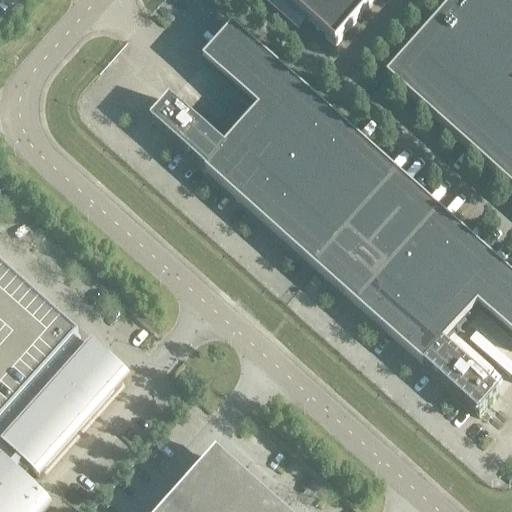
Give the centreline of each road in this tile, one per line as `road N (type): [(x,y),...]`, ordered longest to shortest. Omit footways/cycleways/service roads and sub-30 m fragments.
road 1 (unclassified): [(17,111),(31,141),(442,511)]
road 2 (unknown): [(50,502),(212,305)]
road 3 (unknown): [(412,0),(351,56),(327,53),(259,0)]
road 4 (unknown): [(511,249),(376,132)]
road 5 (unclassified): [(17,111),(24,79),(92,0)]
